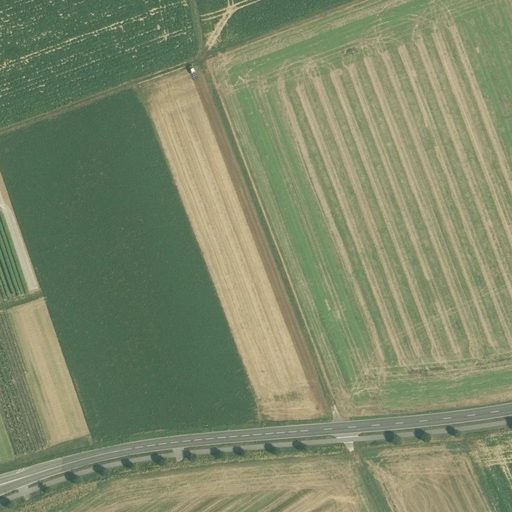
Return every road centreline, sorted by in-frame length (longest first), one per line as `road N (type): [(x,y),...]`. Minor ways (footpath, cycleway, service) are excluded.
road 1 (secondary): [(0,485),(171,443),(511,410)]
road 2 (track): [(193,0),(203,58),(341,429)]
road 3 (track): [(357,0),(0,134)]
